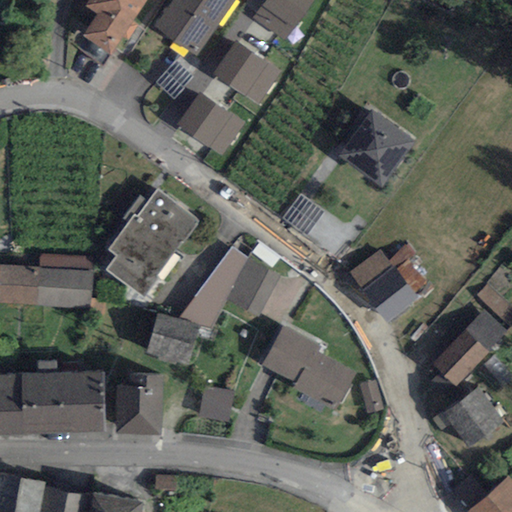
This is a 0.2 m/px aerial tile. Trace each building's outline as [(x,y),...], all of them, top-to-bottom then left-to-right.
[(115,47),(144,0),(94,0),(93,2),(105,10),(91,31),(115,47)] [(174,0),(158,24),(194,49),(228,0),(174,0)] [(264,0),(253,15),(285,38),(312,0),(264,0)] [(281,69),(236,39),(214,70),(258,101),(281,69)] [(245,121),(200,90),(178,124),(223,154),(245,121)] [(372,108),(343,148),(382,176),(411,136),(372,108)] [(107,262),(143,289),(196,218),(156,189),(138,214),(133,211),(109,243),(117,249),(107,262)] [(276,273),(248,258),(228,296),(256,311),(276,273)] [(37,266),(1,264),(0,282),(0,294),(35,297),(37,266)] [(396,265),(366,286),(388,315),(417,294),(396,265)] [(37,266),(35,297),(88,300),(90,270),(37,266)] [(467,327),(487,348),(503,332),(483,311),(467,327)] [(195,322),(160,312),(150,348),(185,358),(195,322)] [(319,345),(283,325),(266,357),(300,377),(297,383),(333,403),(351,371),(315,351),(319,345)] [(467,327),(434,359),(454,380),(487,348),(467,327)] [(122,368),(120,422),(157,423),(160,370),(122,368)] [(24,424),(102,421),(100,369),(23,371),(23,380),(24,424)] [(0,424),(24,424),(23,380),(0,380),(0,424)] [(362,383),(369,409),(382,406),(375,380),(362,383)] [(230,392),(206,387),(202,410),(226,414),(230,392)] [(477,387),(445,408),(469,441),(500,420),(477,387)] [(36,511),(42,482),(3,474),(0,491),(0,511),(36,511)] [(511,511),(511,481),(508,477),(472,505),(477,511),(511,511)] [(86,511),(90,491),(42,482),(36,511),(86,511)] [(137,511),(140,500),(90,491),(86,511),(137,511)]
